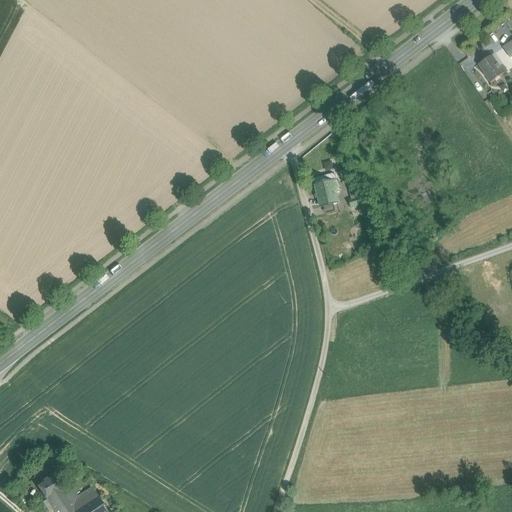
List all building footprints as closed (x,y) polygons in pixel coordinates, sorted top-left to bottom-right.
[(491,83),(507,72),(503,67),(501,68),(492,56),(479,65),(491,83)] [(316,179),(314,181),(316,186),(315,186),(321,208),(338,203),(335,194),(340,192),(337,180),(336,180),(335,175),(333,174),(316,179)] [(358,198),(364,196),(359,184),(349,187),(352,200),(358,198)] [(361,206),(367,204),(364,196),(358,198),(361,206)] [(351,208),(361,206),(358,198),(352,200),(349,200),(351,208)] [(106,511),(91,488),(77,498),(70,487),(85,477),(82,473),(66,483),(68,485),(61,489),(62,490),(46,501),(52,510),(53,511),(106,511)] [(36,486),(46,500),(46,501),(62,490),(61,489),(53,475),(36,486)] [(48,511),(52,510),(46,501),(46,500),(42,503),(47,511),(48,511)]
